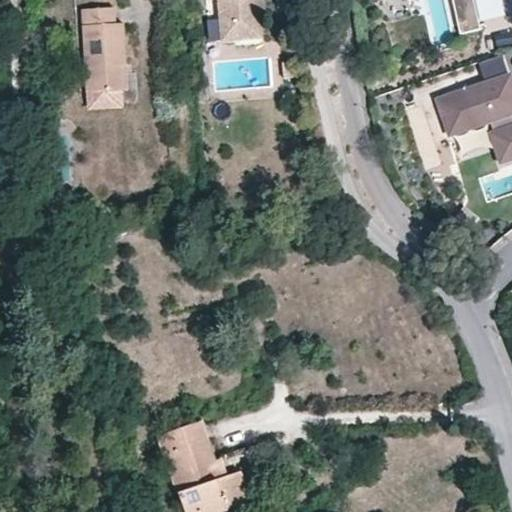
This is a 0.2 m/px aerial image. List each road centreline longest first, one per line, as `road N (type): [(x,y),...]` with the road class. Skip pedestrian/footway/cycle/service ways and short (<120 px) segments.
road 1 (residential): [(315,0),(324,85),(362,216),(438,277)]
road 2 (residential): [(438,277),(376,177),(343,0)]
road 3 (residential): [(511,439),(501,392),(454,300)]
